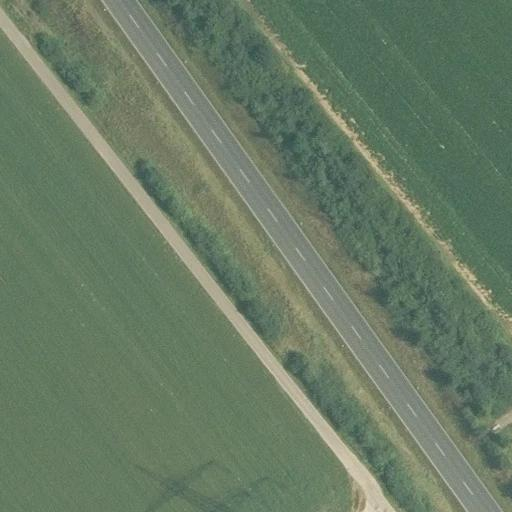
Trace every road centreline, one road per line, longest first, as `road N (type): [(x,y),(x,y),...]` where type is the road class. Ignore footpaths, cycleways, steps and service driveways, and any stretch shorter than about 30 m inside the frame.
road 1 (secondary): [(488,511),(120,0)]
road 2 (track): [(0,20),(385,511)]
